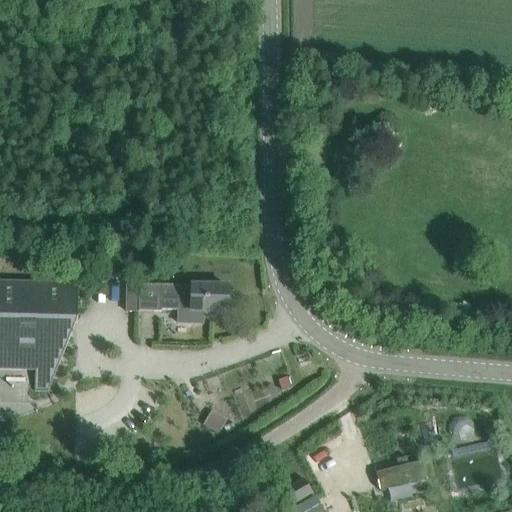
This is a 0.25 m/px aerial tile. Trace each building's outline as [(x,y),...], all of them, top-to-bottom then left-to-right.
[(78,283),(0,280),(0,366),(35,367),(34,392),(47,392),(71,335),(67,335),(67,319),(76,322),(77,319),(78,283)] [(227,313),(228,287),(159,284),(159,285),(138,284),(138,311),(161,312),(161,311),(178,311),(178,323),(203,324),(203,312),(227,313)] [(442,428),(448,452),(496,439),(489,415),(442,428)] [(374,472),(378,490),(424,478),(420,461),(374,472)] [(289,507),(312,494),(304,480),(281,493),(289,507)]
